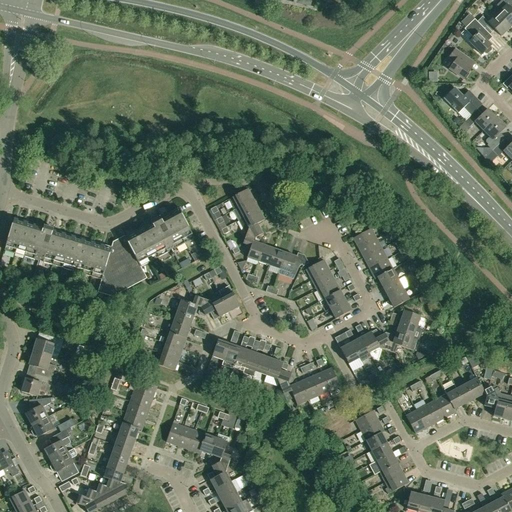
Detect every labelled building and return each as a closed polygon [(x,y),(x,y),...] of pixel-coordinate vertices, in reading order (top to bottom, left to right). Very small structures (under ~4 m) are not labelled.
[(511,7),(511,0),(501,0),(507,5),(498,14),(510,27),(511,25),(511,10),(511,9),(511,7)] [(501,36),(510,27),(498,14),(489,23),(482,17),(477,22),(485,30),(487,32),(492,27),(501,36)] [(491,48),(490,47),(491,46),(480,34),(485,30),(477,22),(475,20),(465,29),(473,37),(469,42),(482,55),(484,52),(485,54),(487,54),(491,50),(491,48)] [(455,49),(449,59),(454,63),(449,70),(463,79),(471,68),(464,63),(468,58),(455,49)] [(437,82),(437,73),(428,73),(428,82),(437,82)] [(511,74),(502,84),(507,89),(508,87),(511,90),(511,93),(511,94),(511,74)] [(458,113),(465,121),(474,112),(482,105),(472,95),(469,98),(465,95),(463,97),(455,88),(444,99),(458,113)] [(484,131),(497,119),(488,109),(479,118),(474,112),(465,121),(464,122),(469,127),(475,122),(484,131)] [(492,151),(502,141),(497,136),(506,128),(497,119),(484,131),(489,137),(486,141),(486,142),(488,144),(487,146),(492,151)] [(511,160),(511,142),(508,147),(502,141),(492,151),(498,157),(503,152),(511,160)] [(329,206),(340,200),(332,184),(321,190),(329,206)] [(238,208),(253,200),(248,190),(232,198),(238,208)] [(238,221),(259,210),(253,200),(238,208),(233,211),(238,221)] [(14,220),(4,250),(35,260),(35,258),(43,261),(42,262),(101,280),(98,293),(112,297),(147,278),(141,267),(168,252),(168,251),(175,247),(175,248),(194,238),(179,210),(161,220),(159,217),(151,222),(152,225),(126,239),(124,236),(113,242),(111,250),(52,232),(53,228),(44,226),(43,229),(14,220)] [(257,224),(264,220),(259,210),(238,221),(246,236),(249,228),(257,224)] [(263,234),(257,224),(249,228),(246,236),(243,244),(251,246),(253,242),(255,238),(263,234)] [(359,249),(377,239),(371,229),(353,239),(359,249)] [(364,259),(382,249),(377,239),(359,249),(364,259)] [(264,246),(253,242),(251,246),(247,258),(258,262),(264,246)] [(269,266),(275,249),(264,246),(258,262),(269,266)] [(280,270),(285,253),(275,249),(269,266),(280,270)] [(369,269),(387,259),(382,249),(364,259),(369,269)] [(302,265),(295,262),(296,257),(285,253),(280,270),(278,274),(293,280),(299,267),(302,265)] [(179,263),(181,268),(190,263),(187,258),(179,263)] [(377,278),(393,269),(387,259),(369,269),(375,279),(378,278),(377,278)] [(311,280),(329,271),(324,260),(306,270),(311,280)] [(383,288),(398,280),(393,269),(377,278),(378,278),(383,288)] [(317,290),(335,281),(329,271),(311,280),(317,290)] [(388,298),(404,290),(398,280),(383,288),(388,298)] [(414,284),(416,288),(424,285),(422,281),(421,280),(418,282),(414,284)] [(325,299),(340,291),(335,281),(317,290),(322,301),(325,299)] [(229,312),(240,306),(229,287),(219,292),(221,297),(229,312)] [(404,290),(388,298),(394,308),(409,300),(404,290)] [(330,309),(345,301),(340,291),(325,299),(330,309)] [(430,292),(424,295),(427,301),(433,298),(430,292)] [(211,302),(196,297),(193,304),(193,305),(197,306),(197,307),(200,308),(201,308),(205,316),(215,310),(211,302)] [(219,318),(229,312),(221,297),(211,302),(215,310),(216,313),(219,318)] [(193,305),(193,304),(181,300),(177,312),(194,317),(197,307),(197,306),(193,305)] [(336,319),(351,311),(345,301),(330,309),(336,319)] [(400,322),(416,328),(420,317),(404,311),(400,322)] [(190,328),(194,317),(177,312),(173,322),(190,328)] [(186,339),(190,328),(173,322),(170,333),(186,339)] [(413,339),(416,328),(400,322),(396,333),(413,339)] [(160,342),(163,343),(182,349),(186,339),(170,333),(167,332),(165,338),(161,337),(160,342)] [(375,340),(374,337),(371,332),(361,338),(369,353),(379,348),(375,340)] [(417,340),(413,339),(396,333),(393,343),(393,344),(397,345),(413,351),(417,340)] [(393,343),(390,342),(389,342),(385,334),(375,340),(379,348),(394,353),(397,345),(393,344),(393,343)] [(33,352),(50,358),(52,351),(59,353),(63,341),(47,336),(45,342),(37,340),(33,352)] [(371,357),(369,353),(361,338),(351,343),(359,359),(361,363),(371,357)] [(223,361),(229,344),(218,340),(212,357),(223,361)] [(178,360),(182,349),(163,343),(159,353),(178,360)] [(348,364),(359,359),(351,343),(340,349),(348,364)] [(234,364),(240,348),(229,344),(223,361),(234,364)] [(244,371),(250,352),(240,348),(234,364),(233,368),(244,371)] [(48,364),(50,358),(33,352),(30,365),(37,367),(35,374),(52,379),(55,366),(48,364)] [(254,377),(256,372),(261,355),(250,352),(244,371),(243,373),(254,377)] [(178,360),(159,353),(155,365),(175,371),(178,360)] [(266,376),(272,359),(261,355),(256,372),(266,376)] [(280,371),(281,368),(283,363),(272,359),(266,376),(277,379),(280,371)] [(321,373),(329,392),(340,387),(332,368),(321,373)] [(291,374),(280,371),(277,379),(283,395),(291,391),(289,387),(290,386),(289,384),(288,383),(291,374)] [(114,379),(120,381),(121,381),(123,375),(117,373),(114,379)] [(318,396),(329,392),(321,373),(310,378),(318,396)] [(376,380),(373,373),(368,376),(371,382),(376,380)] [(52,379),(35,374),(33,381),(26,379),(22,392),(37,397),(40,389),(49,392),(52,379)] [(308,401),(318,396),(310,378),(300,382),(308,401)] [(482,389),(483,389),(477,378),(466,384),(475,399),(484,394),(485,394),(482,389)] [(129,390),(134,391),(153,398),(157,387),(138,380),(136,386),(131,384),(129,390)] [(297,405),(308,401),(300,382),(290,386),(289,387),(291,391),(297,405)] [(465,404),(456,389),(453,384),(444,389),(447,394),(454,410),(455,410),(465,404)] [(465,404),(475,399),(466,384),(456,389),(465,404)] [(249,390),(260,393),(262,389),(251,385),(249,390)] [(498,400),(493,391),(490,385),(483,389),(482,389),(485,394),(484,394),(486,397),(484,406),(495,409),(498,400)] [(504,420),(510,397),(500,394),(497,389),(493,391),(498,400),(495,409),(493,417),(504,420)] [(149,409),(153,398),(134,391),(130,402),(149,409)] [(456,412),(455,410),(454,410),(447,394),(436,400),(446,418),(456,412)] [(42,406),(47,403),(51,401),(51,398),(29,400),(29,407),(32,411),(30,412),(28,412),(27,412),(25,413),(24,415),(25,417),(26,419),(28,419),(32,426),(48,417),(42,406)] [(436,423),(446,418),(436,400),(426,405),(436,423)] [(145,420),(149,409),(130,402),(126,413),(145,420)] [(426,429),(436,423),(426,405),(416,411),(426,429)] [(361,431),(379,421),(373,411),(355,421),(361,431)] [(415,434),(426,429),(416,411),(406,416),(415,434)] [(142,431),(145,420),(126,413),(122,424),(139,429),(139,430),(142,431)] [(223,420),(221,426),(232,429),(237,415),(229,413),(228,415),(230,416),(228,422),(223,420)] [(36,437),(37,436),(38,437),(54,429),(48,417),(32,426),(33,429),(32,430),(32,432),(34,436),(36,437)] [(57,426),(61,433),(70,428),(75,425),(72,420),(71,419),(57,426)] [(381,433),(384,432),(379,421),(361,431),(366,441),(381,433)] [(188,450),(195,431),(189,429),(191,424),(186,422),(184,427),(177,446),(188,450)] [(177,446),(184,427),(173,423),(166,443),(177,446)] [(135,440),(139,430),(139,429),(122,424),(119,434),(135,440)] [(51,461),(67,452),(64,447),(70,444),(70,442),(68,437),(70,436),(69,434),(71,432),(71,430),(70,428),(61,433),(54,436),(58,443),(44,450),(51,461)] [(200,451),(206,435),(195,431),(188,450),(199,454),(200,451)] [(387,443),(381,433),(366,441),(371,451),(387,443)] [(131,451),(135,440),(119,434),(115,445),(131,451)] [(216,439),(211,455),(221,459),(223,454),(227,442),(229,437),(218,434),(216,439)] [(211,455),(216,439),(206,435),(200,451),(211,455)] [(377,461),(392,453),(387,443),(371,451),(377,461)] [(128,462),(131,451),(115,445),(111,456),(128,462)] [(63,469),(68,479),(78,473),(71,459),(75,456),(76,452),(74,448),(67,452),(51,461),(52,464),(51,465),(50,467),(53,472),(55,473),(56,472),(57,472),(63,469)] [(6,476),(10,473),(13,477),(19,474),(11,460),(6,462),(0,451),(0,471),(3,470),(6,476)] [(397,463),(392,453),(377,461),(370,465),(375,475),(379,472),(382,471),(397,463)] [(231,457),(223,454),(221,459),(220,462),(212,466),(217,477),(225,472),(226,472),(231,457)] [(124,472),(128,462),(111,456),(107,467),(124,472)] [(350,474),(355,471),(350,462),(345,464),(350,474)] [(385,483),(403,473),(397,463),(382,471),(379,472),(385,483)] [(120,483),(124,472),(107,467),(104,478),(109,480),(109,479),(120,483)] [(231,482),(226,472),(225,472),(217,477),(215,478),(212,473),(207,475),(216,491),(231,482)] [(403,473),(385,483),(390,493),(408,483),(403,473)] [(125,485),(120,483),(109,479),(109,480),(107,487),(115,490),(119,498),(129,493),(125,485)] [(235,480),(231,482),(216,491),(221,501),(236,492),(241,490),(235,480)] [(107,487),(99,484),(97,492),(96,493),(105,496),(109,504),(119,498),(115,490),(107,487)] [(510,511),(511,511),(511,490),(511,489),(501,495),(503,497),(510,511)] [(96,493),(97,492),(89,490),(86,498),(95,501),(99,509),(109,504),(105,496),(96,493)] [(15,509),(30,501),(24,491),(9,499),(15,509)] [(226,511),(242,502),(236,492),(221,501),(226,511)] [(416,511),(417,511),(422,495),(410,492),(406,509),(416,511)] [(86,498),(79,495),(76,504),(85,507),(87,511),(93,511),(99,509),(95,501),(86,498)] [(429,511),(433,498),(422,495),(417,511),(429,511)] [(497,511),(510,511),(503,497),(501,495),(503,497),(493,502),(497,511)] [(441,511),(442,509),(443,506),(444,501),(433,498),(429,511),(441,511)] [(16,511),(34,511),(35,511),(30,501),(15,509),(16,511)] [(246,511),(242,502),(226,511),(227,511),(246,511)] [(484,511),(497,511),(493,502),(483,508),(484,511)]
